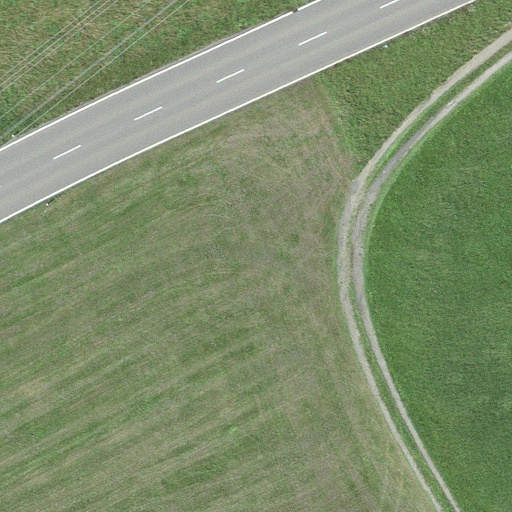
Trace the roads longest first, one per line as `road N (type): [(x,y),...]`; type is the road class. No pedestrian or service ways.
road 1 (track): [(451,511),(408,438),(357,294),(363,191),(445,99),(511,47)]
road 2 (secondary): [(402,0),(0,189)]
